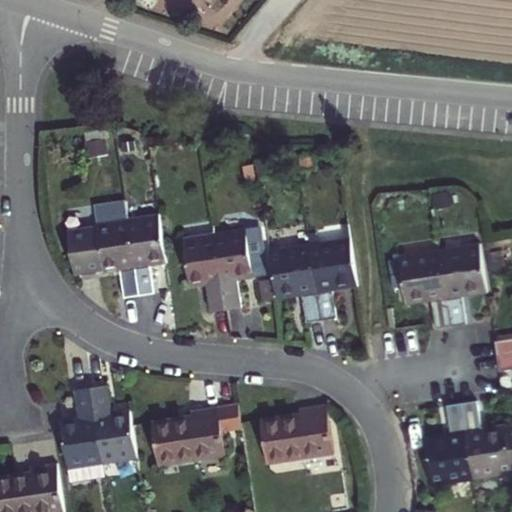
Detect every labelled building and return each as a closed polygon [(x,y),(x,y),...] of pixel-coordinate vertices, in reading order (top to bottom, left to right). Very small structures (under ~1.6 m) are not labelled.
[(130,208),(128,193),(99,197),(101,215),(73,219),(75,235),(97,232),(98,240),(105,239),(108,258),(108,261),(125,259),(129,287),(142,285),(130,208)] [(130,208),(142,285),(158,282),(153,249),(167,247),(160,204),(130,208)] [(269,214),(216,222),(228,298),(244,295),(239,262),(255,259),(255,265),(276,262),(273,240),(269,214)] [(216,222),(185,227),(191,269),(208,266),(213,300),(228,298),(216,222)] [(353,228),(312,234),(323,311),(340,308),(335,276),(360,272),(353,228)] [(98,240),(97,232),(75,235),(79,263),(108,258),(105,239),(98,240)] [(483,233),(442,239),(454,317),(472,314),(466,279),(490,276),(483,233)] [(312,234),(273,240),(276,262),(280,285),(304,282),(309,313),(323,311),(312,234)] [(442,239),(403,245),(410,288),(435,284),(440,319),(454,317),(442,239)] [(511,328),(498,331),(501,346),(511,343),(511,328)] [(511,343),(501,346),(503,362),(511,360),(511,343)] [(109,375),(93,378),(105,450),(139,444),(132,400),(114,403),(109,375)] [(105,450),(93,378),(78,380),(83,413),(63,417),(73,471),(107,465),(105,450)] [(483,393),(467,396),(479,471),(511,465),(511,424),(489,428),(483,393)] [(433,437),(439,477),(479,471),(467,396),(452,398),(458,433),(433,437)] [(245,428),(241,403),(196,410),(197,416),(161,422),(167,463),(229,453),(226,431),(245,428)] [(305,434),(268,440),(274,482),(337,472),(329,424),(304,428),(305,434)] [(35,467),(0,472),(0,479),(4,511),(21,511),(68,505),(60,457),(34,461),(35,467)]
